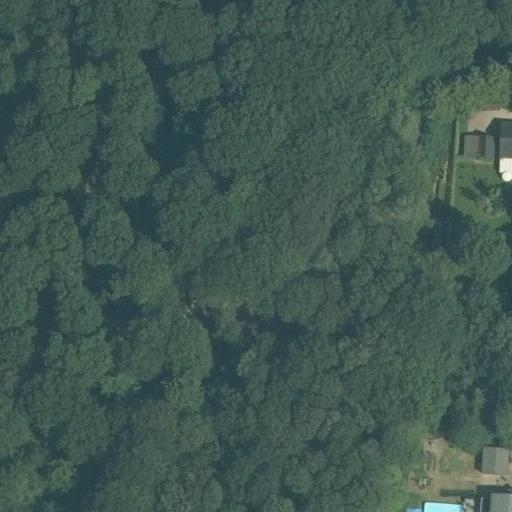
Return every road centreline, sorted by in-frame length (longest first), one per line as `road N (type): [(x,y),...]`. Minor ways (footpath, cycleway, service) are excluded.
road 1 (secondary): [(82,511),(168,363),(419,0)]
road 2 (track): [(87,502),(0,258)]
